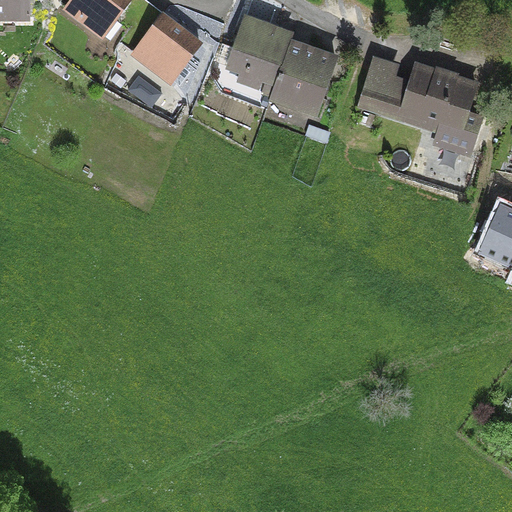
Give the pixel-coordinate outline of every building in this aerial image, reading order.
[(29,0),(0,0),(0,27),(30,27),(29,0)] [(126,0),(66,0),(62,7),(101,35),(126,0)] [(169,80),(197,43),(162,17),(134,54),(169,80)] [(268,26),(243,17),(224,67),(268,83),(263,98),(314,117),(336,57),(314,49),(290,41),(292,35),(268,26)] [(415,72),(372,59),(358,108),(433,130),(428,147),(474,161),(483,130),(465,124),(477,83),(447,74),(417,65),(415,72)] [(511,210),(501,205),(480,252),(511,266),(511,210)]
